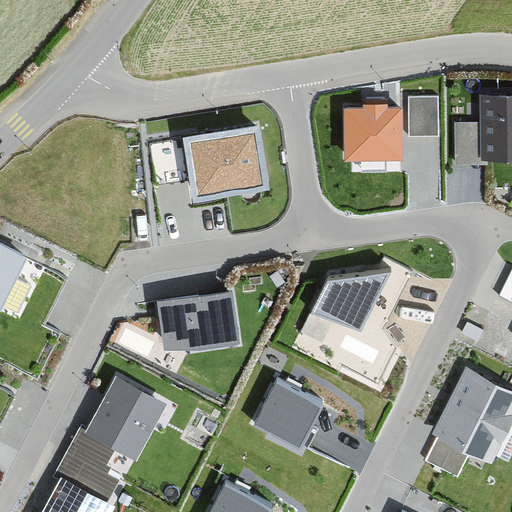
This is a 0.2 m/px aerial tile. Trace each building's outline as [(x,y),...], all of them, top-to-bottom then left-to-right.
[(442,129),(440,89),(409,91),(410,130),(442,129)] [(511,96),(482,97),(482,161),(511,161),(511,96)] [(403,109),(344,110),(345,163),(403,162),(403,109)] [(259,126),(183,138),(194,202),(270,190),(259,126)] [(0,306),(26,262),(0,246),(0,306)] [(389,272),(328,279),(314,312),(361,333),(389,272)] [(232,292),(157,302),(165,351),(202,350),(239,345),(232,292)] [(511,423),(511,390),(466,369),(433,437),(492,465),(511,423)] [(323,401),(276,378),(253,424),(300,447),(323,401)] [(154,401),(113,379),(83,435),(123,457),(154,401)] [(101,511),(111,495),(58,466),(31,511),(101,511)] [(268,511),(272,505),(225,481),(209,511),(268,511)] [(431,511),(402,498),(395,511),(431,511)]
